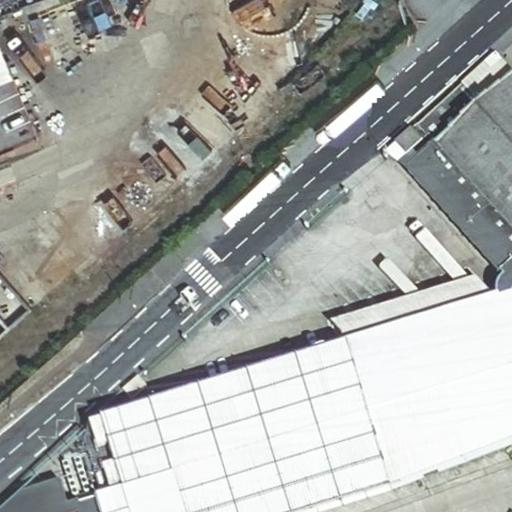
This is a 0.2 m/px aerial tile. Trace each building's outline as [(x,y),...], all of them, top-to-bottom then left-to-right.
[(0,57),(0,81),(9,78),(0,57)] [(511,76),(495,57),(451,98),(468,117),(511,76)] [(451,98),(415,129),(511,235),(511,76),(468,117),(451,98)] [(511,277),(511,235),(415,129),(410,134),(418,144),(410,152),(419,162),(406,174),(506,284),(511,277)] [(404,157),(396,147),(388,154),(406,174),(419,162),(410,152),(404,157)] [(147,199),(125,219),(129,223),(151,203),(147,199)] [(95,237),(99,241),(110,231),(106,227),(95,237)] [(476,277),(335,322),(346,345),(494,297),(476,277)] [(321,511),(405,486),(511,445),(511,291),(494,297),(346,345),(100,424),(111,460),(90,467),(99,499),(122,492),(127,511),(321,511)] [(127,511),(122,492),(99,499),(92,501),(95,511),(127,511)]
